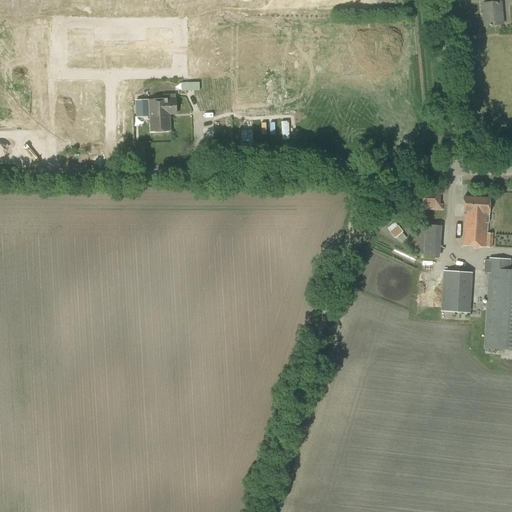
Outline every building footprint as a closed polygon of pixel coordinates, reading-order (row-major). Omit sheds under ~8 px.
[(484,27),(503,25),(501,2),(500,0),(482,0),(483,4),(482,4),(484,27)] [(28,22),(28,44),(40,44),(40,37),(49,37),(49,22),(28,22)] [(191,25),(191,39),(199,39),(199,48),(211,48),(218,48),(218,27),(211,27),(211,25),(191,25)] [(28,44),(28,67),(49,67),(49,53),(40,53),(40,44),(28,44)] [(191,56),(191,70),(211,70),(211,48),(199,48),(199,56),(191,56)] [(293,48),(273,49),(274,65),(293,64),(293,48)] [(61,82),(61,102),(90,102),(90,82),(79,82),(79,86),(75,86),(75,82),(61,82)] [(175,99),(175,95),(163,95),(163,99),(136,101),(137,117),(150,116),(151,132),(171,131),(170,116),(177,115),(176,99),(175,99)] [(218,109),(218,121),(231,121),(231,109),(218,109)] [(443,195),(443,189),(417,187),(416,209),(442,211),(442,205),(440,205),(440,195),(443,195)] [(486,247),(487,234),(487,223),(488,213),(489,213),(490,199),(463,197),(463,200),(463,205),(463,212),(464,212),(464,215),(462,246),(486,247)] [(439,258),(441,226),(425,225),(423,257),(439,258)] [(395,239),(403,232),(398,226),(390,233),(395,239)] [(511,350),(511,269),(510,270),(510,260),(489,258),(484,349),(511,350)] [(470,313),(472,273),(443,271),(441,311),(470,313)]
